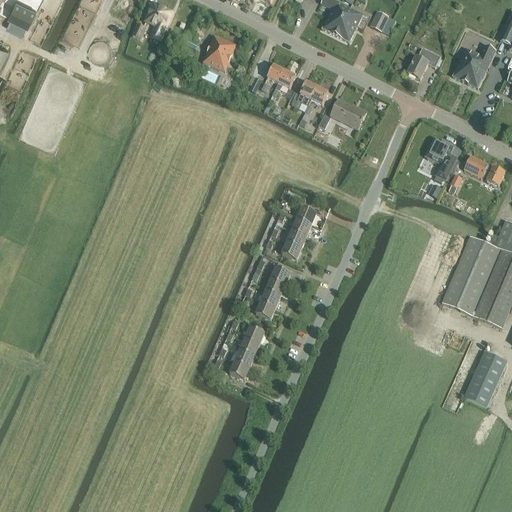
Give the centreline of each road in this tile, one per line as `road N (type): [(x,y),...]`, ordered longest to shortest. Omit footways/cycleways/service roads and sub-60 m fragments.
road 1 (unclassified): [(235,511),(412,103)]
road 2 (track): [(78,71),(111,88),(242,120),(263,131),(271,159),(294,176),(368,207)]
road 3 (track): [(505,344),(428,313),(434,235),(417,220),(369,204)]
road 4 (tertiary): [(412,103),(205,0)]
